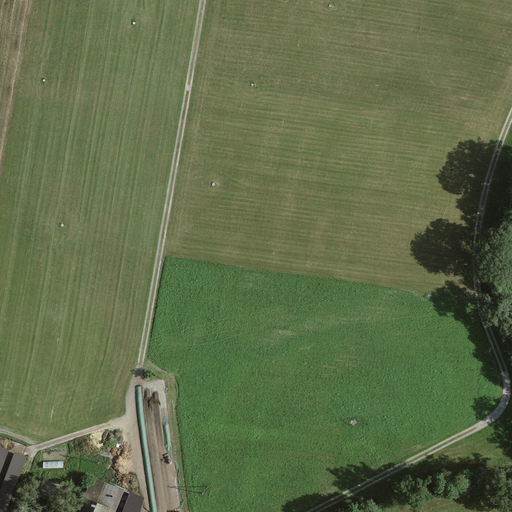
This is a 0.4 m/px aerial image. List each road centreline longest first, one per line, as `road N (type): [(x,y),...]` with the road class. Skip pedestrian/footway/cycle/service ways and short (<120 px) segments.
road 1 (track): [(511,114),(484,196),(476,253),(481,309),(507,382),(504,403),(478,426),(311,511)]
road 2 (track): [(205,0),(136,423)]
